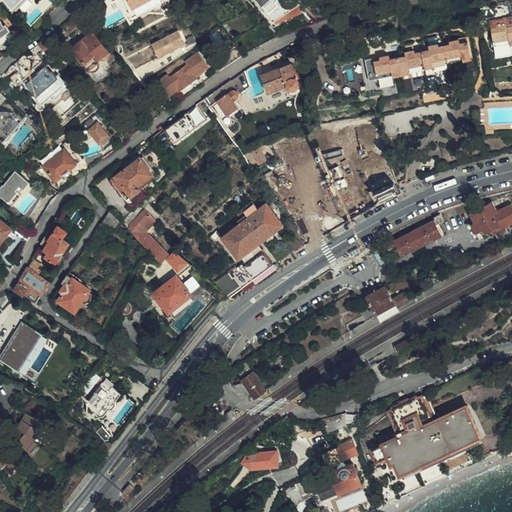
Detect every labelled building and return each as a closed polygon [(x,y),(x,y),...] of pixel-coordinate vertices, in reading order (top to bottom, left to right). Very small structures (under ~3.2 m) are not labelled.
[(1,0),(2,1),(2,0),(4,0),(17,11),(26,0),(1,0)] [(56,1),(55,0),(40,0),(39,2),(46,10),(56,1)] [(61,2),(58,0),(55,0),(56,1),(46,10),(48,12),(61,2)] [(129,0),(130,1),(138,17),(168,0),(129,0)] [(258,0),(267,10),(279,0),(258,0)] [(138,17),(130,1),(127,2),(135,18),(138,17)] [(491,26),(493,39),(507,36),(508,41),(509,43),(511,42),(511,20),(497,23),(498,25),(491,26)] [(0,45),(13,33),(7,26),(5,27),(0,21),(0,45)] [(457,32),(449,34),(449,36),(443,38),(437,39),(436,38),(420,42),(421,46),(414,47),(414,46),(378,55),(378,57),(373,58),(372,55),(363,57),(369,78),(377,76),(376,71),(391,67),(392,72),(393,74),(410,69),(410,67),(408,62),(423,58),(425,63),(434,61),(433,60),(432,55),(446,51),(461,47),(462,52),(463,53),(471,51),(466,30),(463,31),(463,29),(457,31),(457,32)] [(382,31),(372,33),(374,40),(383,38),(382,31)] [(109,51),(95,32),(74,48),(92,72),(96,71),(99,70),(102,65),(98,60),(109,51)] [(186,45),(180,32),(153,45),(161,58),(186,45)] [(374,40),(372,33),(363,35),(365,42),(374,40)] [(58,46),(49,36),(40,44),(42,46),(49,53),(58,46)] [(507,36),(493,39),(494,44),(508,41),(507,36)] [(39,61),(49,53),(42,46),(33,54),(39,61)] [(447,56),(462,52),(461,47),(446,51),(447,56)] [(433,60),(447,56),(446,51),(432,55),(433,60)] [(172,76),(171,74),(157,84),(168,98),(180,89),(182,91),(200,78),(198,76),(211,67),(201,53),(187,62),(189,64),(172,76)] [(410,67),(425,63),(423,58),(408,62),(410,67)] [(292,64),(262,76),(269,94),(257,99),(258,101),(244,107),(246,115),(263,109),(267,110),(271,109),(275,106),(277,103),(293,97),(291,91),(293,90),(295,90),(297,89),(299,87),(300,84),(298,79),(301,78),(298,73),(297,73),(296,74),(292,66),(292,64)] [(421,71),(424,84),(450,77),(447,66),(430,70),(429,68),(421,71)] [(377,76),(392,72),(391,67),(376,71),(377,76)] [(58,77),(53,71),(32,90),(38,96),(36,98),(41,103),(40,106),(41,108),(43,110),(45,110),(47,109),(49,108),(50,106),(49,104),(48,102),(64,88),(65,89),(68,89),(69,87),(70,86),(71,83),(70,81),(68,80),(66,80),(64,80),(60,76),(58,77)] [(228,84),(224,87),(226,91),(235,87),(239,94),(250,86),(245,72),(228,84)] [(381,95),(381,112),(454,93),(450,77),(424,84),(381,95)] [(239,94),(235,87),(226,91),(224,87),(218,91),(209,96),(204,100),(210,107),(217,102),(218,102),(227,116),(222,119),(228,127),(232,127),(233,126),(235,124),(235,122),(230,114),(239,108),(234,102),(239,98),(239,96),(239,94)] [(17,107),(0,91),(0,143),(2,145),(17,130),(15,129),(26,116),(23,112),(27,108),(21,103),(17,107)] [(381,112),(340,119),(350,141),(322,158),(327,167),(354,151),(375,194),(395,185),(371,130),(379,127),(377,116),(381,115),(381,112)] [(204,125),(199,116),(183,127),(189,136),(204,125)] [(98,122),(90,131),(101,143),(110,134),(98,122)] [(34,123),(28,129),(32,133),(36,136),(42,130),(34,123)] [(494,124),(489,125),(483,126),(485,136),(496,134),(494,124)] [(286,159),(318,146),(306,129),(270,145),(284,164),(288,161),(286,159)] [(57,131),(50,135),(51,136),(53,137),(55,139),(58,137),(59,139),(63,136),(57,131)] [(267,141),(252,150),(261,165),(268,161),(263,151),(270,147),(267,141)] [(89,168),(102,157),(100,153),(103,151),(99,143),(82,150),(89,168)] [(58,149),(41,162),(46,167),(65,151),(63,149),(61,148),(58,149)] [(46,167),(45,167),(57,182),(58,182),(82,162),(77,156),(73,159),(66,150),(65,151),(46,167)] [(102,157),(89,168),(91,170),(103,160),(102,157)] [(142,157),(113,179),(128,199),(142,188),(140,185),(155,173),(142,157)] [(16,171),(0,191),(0,195),(14,206),(15,206),(20,210),(20,209),(18,208),(29,193),(25,190),(31,182),(16,171)] [(318,239),(356,216),(330,172),(306,188),(315,203),(308,208),(313,215),(305,220),(318,239)] [(64,178),(56,184),(63,193),(71,186),(64,178)] [(128,199),(113,179),(111,181),(128,202),(131,204),(133,204),(146,194),(142,188),(128,199)] [(262,207),(257,199),(253,203),(240,212),(243,217),(239,220),(241,223),(222,236),(239,259),(284,225),(268,203),(262,207)] [(37,200),(26,214),(31,218),(40,202),(37,200)] [(511,228),(511,207),(498,214),(493,205),(470,217),(475,225),(472,227),(477,237),(492,230),(496,237),(511,228)] [(148,210),(129,229),(130,230),(158,258),(164,249),(144,229),(155,217),(148,210)] [(122,221),(112,211),(105,221),(117,229),(122,221)] [(391,239),(385,242),(389,249),(394,246),(400,257),(443,234),(438,224),(444,221),(441,214),(435,217),(435,219),(393,241),(391,239)] [(12,229),(13,228),(0,218),(0,242),(1,244),(7,236),(9,237),(14,231),(12,229)] [(231,219),(221,226),(224,231),(234,223),(231,219)] [(34,234),(23,226),(16,236),(28,244),(34,234)] [(50,240),(47,246),(44,249),(49,252),(46,256),(57,263),(58,261),(61,263),(67,254),(69,255),(75,245),(65,239),(69,233),(59,226),(49,239),(50,240)] [(300,238),(293,235),(290,242),(297,245),(300,238)] [(175,249),(164,265),(159,270),(158,274),(163,281),(177,270),(181,273),(192,264),(175,249)] [(230,297),(273,265),(262,249),(237,269),(236,268),(214,283),(230,297)] [(378,251),(373,254),(380,265),(385,262),(378,251)] [(340,265),(333,270),(337,277),(344,273),(340,265)] [(51,282),(28,267),(15,289),(24,295),(31,286),(43,294),(51,282)] [(91,289),(69,274),(68,277),(64,283),(66,285),(62,290),(65,292),(59,300),(75,311),(82,302),(89,292),(91,289)] [(191,293),(176,275),(166,283),(154,292),(169,311),(191,293)] [(377,313),(396,303),(394,299),(386,286),(367,296),(377,313)] [(92,294),(89,292),(82,302),(85,303),(87,302),(89,301),(91,297),(92,294)] [(394,299),(396,303),(398,306),(410,300),(408,297),(405,293),(394,299)] [(133,302),(124,298),(117,309),(125,314),(129,314),(132,312),(134,309),(134,306),(133,302)] [(398,306),(396,303),(377,313),(382,323),(397,314),(401,312),(398,306)] [(35,382),(59,343),(22,320),(0,355),(0,359),(22,373),(22,374),(35,382)] [(418,342),(414,336),(397,346),(401,352),(418,342)] [(267,390),(250,364),(240,371),(246,380),(245,380),(257,397),(262,394),(267,390)] [(484,382),(477,367),(449,381),(447,377),(425,387),(427,392),(395,408),(396,410),(390,413),(401,436),(382,445),(377,435),(368,439),(380,462),(389,458),(394,466),(397,464),(403,475),(441,458),(441,456),(472,441),(473,443),(484,437),(469,405),(426,425),(423,419),(437,412),(432,403),(454,392),(455,396),(484,382)] [(98,386),(104,378),(97,373),(91,382),(98,386)] [(110,389),(102,383),(86,403),(95,410),(91,413),(100,420),(109,409),(113,409),(116,405),(115,401),(121,393),(112,386),(110,389)] [(48,421),(28,411),(22,424),(14,433),(29,446),(36,438),(41,429),(44,430),(48,421)] [(349,411),(344,411),(342,412),(348,421),(353,418),(349,411)] [(342,412),(319,419),(329,432),(347,424),(346,421),(348,421),(342,412)] [(351,440),(338,447),(344,458),(357,451),(351,440)] [(0,462),(6,470),(11,466),(16,471),(28,460),(16,448),(11,453),(6,449),(3,452),(0,448),(0,462)] [(256,451),(245,452),(249,474),(262,472),(262,468),(278,466),(275,451),(257,453),(256,451)] [(353,465),(361,485),(363,485),(358,473),(360,472),(358,468),(357,468),(355,464),(353,465)] [(334,475),(337,483),(341,493),(361,485),(353,465),(348,467),(346,468),(345,465),(340,467),(341,470),(333,473),(334,475)] [(313,492),(337,483),(334,475),(328,478),(329,482),(311,489),(313,492)] [(327,477),(309,484),(311,489),(329,482),(328,478),(327,477)] [(305,495),(313,492),(311,489),(309,484),(307,481),(288,489),(291,494),(303,489),(305,495)] [(135,490),(130,485),(121,493),(126,498),(135,490)]
